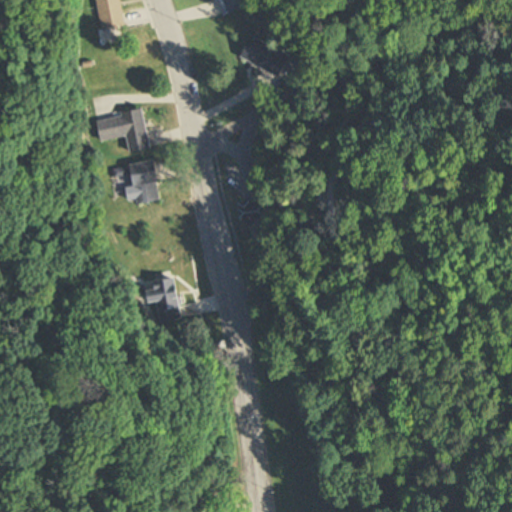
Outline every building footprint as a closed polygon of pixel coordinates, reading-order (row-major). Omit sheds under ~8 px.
[(96,0),(104,31),(128,26),(121,0),(96,0)] [(249,6),(246,0),(220,0),(228,16),(249,6)] [(280,77),(290,54),(250,38),(241,61),(280,77)] [(317,68),(309,54),(295,61),(302,76),(317,68)] [(132,154),(153,150),(146,111),(99,118),(102,142),(129,138),(132,154)] [(131,165),(137,207),(163,203),(157,162),(131,165)] [(250,204),(239,204),(239,220),(263,221),(263,208),(249,208),(250,204)] [(184,321),(180,281),(155,283),(156,290),(148,291),(149,305),(159,305),(161,323),(184,321)]
